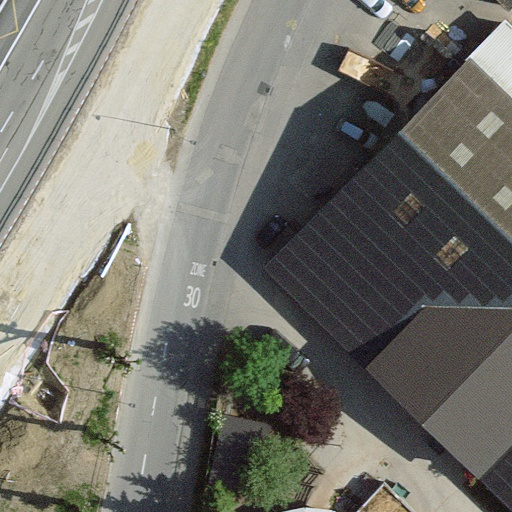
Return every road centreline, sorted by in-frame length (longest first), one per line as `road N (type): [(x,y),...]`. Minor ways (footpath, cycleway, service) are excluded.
road 1 (residential): [(138,511),(182,266),(273,0)]
road 2 (primary): [(91,0),(0,171)]
